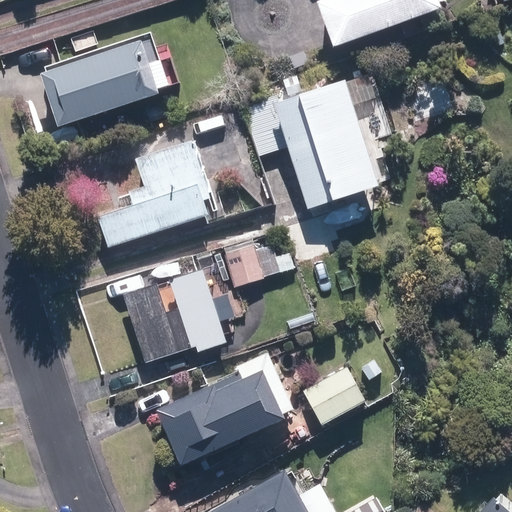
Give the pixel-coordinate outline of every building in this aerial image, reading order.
[(328,0),(322,2),(338,45),(441,8),(438,0),(328,0)] [(57,63),(76,120),(180,85),(160,27),(57,63)] [(379,181),(346,82),(250,114),(263,152),(290,143),(311,204),(379,181)] [(112,211),(122,242),(230,207),(208,139),(149,158),(157,184),(139,190),(143,201),(112,211)] [(265,276),(282,272),(275,245),(256,250),(255,246),(226,254),(235,288),(266,280),(265,276)] [(135,292),(155,360),(239,336),(219,268),(178,280),(184,302),(172,306),(165,283),(135,292)] [(267,362),(162,410),(185,459),(290,411),(267,362)] [(366,401),(347,366),(303,390),(322,425),(366,401)] [(306,511),(284,473),(214,511),(306,511)] [(384,511),(371,495),(348,511),(384,511)] [(508,511),(498,503),(489,511),(508,511)]
